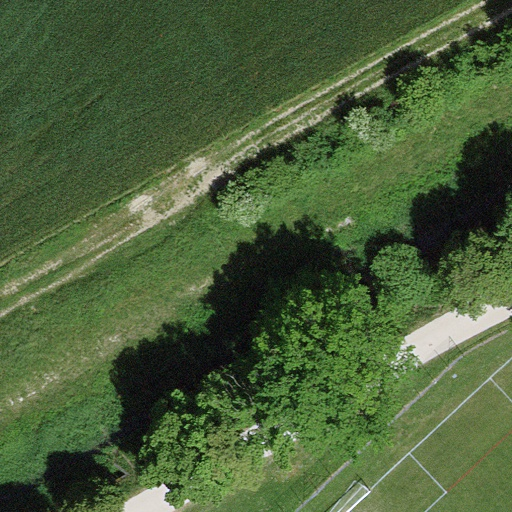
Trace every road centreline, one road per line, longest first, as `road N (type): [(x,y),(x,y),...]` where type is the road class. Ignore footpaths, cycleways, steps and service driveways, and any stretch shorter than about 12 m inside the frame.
road 1 (track): [(509,0),(0,293)]
road 2 (track): [(140,511),(511,298)]
